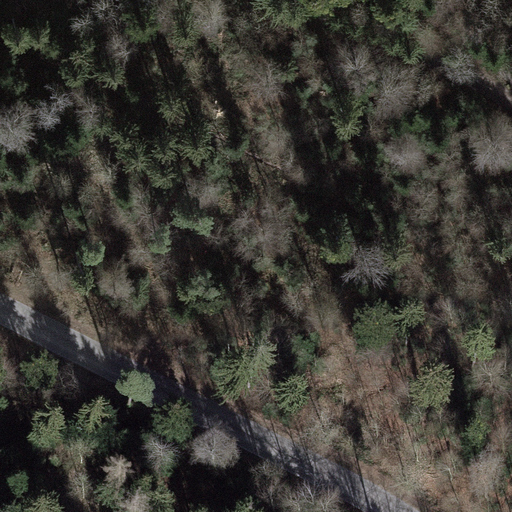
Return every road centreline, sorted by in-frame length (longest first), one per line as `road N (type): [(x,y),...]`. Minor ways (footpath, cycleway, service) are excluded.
road 1 (unclassified): [(396,511),(0,306)]
road 2 (track): [(287,0),(511,101)]
